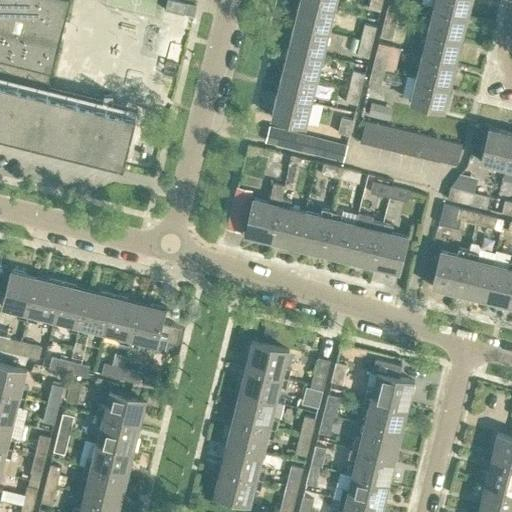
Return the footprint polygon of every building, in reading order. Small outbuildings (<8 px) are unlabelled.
[(0,0),(0,131),(123,162),(136,113),(62,94),(46,90),(49,80),(63,24),(69,0),(0,0)] [(187,1),(181,0),(166,0),(164,8),(184,13),(187,1)] [(309,0),(299,0),(295,21),(328,29),(334,6),(309,0)] [(381,0),(369,0),(368,6),(380,9),(381,0)] [(434,0),(433,6),(468,14),(471,0),(434,0)] [(388,3),(384,18),(395,21),(399,6),(388,3)] [(433,6),(427,29),(462,38),(468,14),(433,6)] [(395,21),(384,18),(380,34),(392,37),(395,21)] [(295,21),(289,44),(323,53),(328,29),(295,21)] [(364,22),(360,37),(372,40),(376,25),(364,22)] [(427,29),(422,52),(456,61),(462,38),(427,29)] [(372,40),(360,37),(357,53),(368,56),(372,40)] [(289,44),(283,67),(317,76),(323,53),(289,44)] [(376,49),(372,65),(384,68),(388,52),(376,49)] [(422,52),(416,76),(450,84),(456,61),(422,52)] [(384,68),(372,65),(368,80),(380,83),(384,68)] [(283,67),(277,91),(311,99),(317,76),(283,67)] [(353,68),(349,84),(361,87),(364,71),(353,68)] [(450,84),(416,76),(410,100),(444,108),(444,107),(445,107),(450,84)] [(361,87),(349,84),(345,99),(357,102),(361,87)] [(311,99),(277,91),(271,115),(305,123),(311,99)] [(371,98),(370,110),(391,113),(392,101),(371,98)] [(337,130),(349,133),(353,118),(341,115),(337,130)] [(360,140),(371,142),(376,120),(365,117),(360,140)] [(371,142),(381,145),(387,123),(376,120),(371,142)] [(381,145),(392,148),(397,125),(387,123),(381,145)] [(392,148),(403,150),(408,128),(397,125),(392,148)] [(480,159),(504,165),(511,134),(511,130),(488,125),(487,131),(480,159)] [(283,145),(314,153),(319,136),(287,128),(283,145)] [(403,150),(413,153),(419,131),(408,128),(403,150)] [(413,153),(424,156),(430,134),(419,131),(413,153)] [(424,156),(435,158),(440,136),(430,134),(424,156)] [(435,158),(446,161),(451,139),(440,136),(435,158)] [(451,139),(446,161),(456,164),(462,142),(451,139)] [(289,162),(291,148),(273,145),(271,159),(289,162)] [(320,172),(339,176),(342,165),(323,161),(320,172)] [(342,165),(339,176),(358,181),(361,170),(342,165)] [(460,168),(456,177),(474,184),(478,175),(460,168)] [(370,190),(389,195),(391,184),(373,179),(370,190)] [(270,238),(281,195),(284,184),(274,181),(269,200),(253,196),(250,210),(244,232),(270,238)] [(391,184),(389,195),(408,199),(410,189),(391,184)] [(447,196),(486,206),(489,194),(450,185),(447,196)] [(250,194),(236,190),(233,204),(247,207),(250,194)] [(270,238),(296,245),(304,209),(289,205),(291,198),(281,195),(270,238)] [(502,210),(511,212),(511,200),(505,198),(502,210)] [(475,221),(478,210),(443,202),(438,222),(458,226),(460,218),(475,221)] [(296,245),(321,251),(332,208),(322,205),(320,213),(304,209),(296,245)] [(321,251),(346,257),(355,222),(340,218),(342,210),(332,208),(321,251)] [(497,215),(478,210),(475,221),(494,226),(497,215)] [(346,257),(372,264),(383,220),(373,218),(371,225),(355,222),(346,257)] [(383,220),(372,264),(398,270),(407,234),(391,231),(392,223),(383,220)] [(432,285),(458,291),(468,248),(458,245),(457,253),(441,249),(432,285)] [(458,291),(483,297),(492,262),(477,258),(478,250),(468,248),(458,291)] [(483,297),(509,304),(511,289),(511,258),(509,258),(507,265),(492,262),(483,297)] [(17,314),(27,317),(37,274),(11,267),(3,303),(18,307),(17,314)] [(38,312),(54,316),(63,280),(37,274),(27,317),(37,319),(38,312)] [(67,327),(77,329),(88,286),(63,280),(54,316),(69,319),(67,327)] [(89,324),(105,328),(114,292),(88,286),(77,329),(87,332),(89,324)] [(118,339),(128,342),(139,299),(114,292),(105,328),(120,332),(118,339)] [(139,299),(128,342),(138,344),(140,337),(156,341),(154,347),(166,350),(173,324),(161,321),(165,305),(139,299)] [(0,346),(22,352),(25,340),(0,333),(0,346)] [(251,339),(245,364),(288,375),(290,365),(283,363),(287,347),(251,339)] [(25,340),(22,352),(39,356),(42,344),(25,340)] [(49,365),(68,370),(70,359),(51,354),(49,365)] [(318,355),(310,385),(322,388),(330,358),(318,355)] [(368,385),(366,395),(408,405),(414,379),(399,375),(402,363),(375,357),(373,369),(380,371),(376,387),(368,385)] [(70,359),(68,370),(87,374),(89,363),(70,359)] [(101,371),(120,376),(123,365),(104,360),(101,371)] [(331,379),(342,381),(347,362),(336,360),(331,379)] [(0,361),(0,388),(25,395),(28,385),(21,383),(25,367),(0,361)] [(245,364),(238,390),(274,399),(278,383),(285,385),(288,375),(245,364)] [(123,365),(120,376),(139,381),(142,370),(123,365)] [(66,398),(77,400),(82,381),(71,379),(66,398)] [(52,381),(47,400),(58,403),(63,384),(52,381)] [(322,388),(310,385),(306,401),(318,404),(322,388)] [(0,388),(0,415),(12,418),(16,403),(23,405),(25,395),(0,388)] [(99,402),(97,412),(140,423),(146,397),(111,388),(107,404),(99,402)] [(238,390),(232,415),(275,426),(278,416),(270,414),(274,399),(238,390)] [(328,392),(323,412),(334,414),(339,395),(328,392)] [(371,407),(367,422),(401,431),(408,405),(366,395),(363,405),(371,407)] [(58,403),(47,400),(43,419),(53,422),(58,403)] [(63,411),(58,430),(69,432),(73,414),(63,411)] [(102,424),(98,440),(133,449),(140,423),(97,412),(94,422),(102,424)] [(334,414),(323,412),(318,430),(329,432),(334,414)] [(303,413),(299,432),(311,435),(315,416),(303,413)] [(0,415),(0,442),(13,446),(15,436),(8,434),(12,418),(0,415)] [(232,415),(226,441),(262,450),(265,434),(273,436),(275,426),(232,415)] [(355,435),(353,445),(395,456),(401,431),(367,422),(363,437),(355,435)] [(69,432),(58,430),(53,449),(64,451),(69,432)] [(511,434),(497,431),(490,456),(511,461),(511,434)] [(39,432),(35,451),(46,454),(50,435),(39,432)] [(311,435),(299,432),(294,451),(306,454),(311,435)] [(87,453),(84,463),(127,474),(133,449),(98,440),(94,455),(87,453)] [(226,441),(219,466),(263,477),(265,467),(258,465),(262,450),(226,441)] [(0,442),(0,465),(3,454),(10,456),(13,446),(0,442)] [(315,443),(310,462),(321,465),(326,446),(315,443)] [(358,457),(354,473),(389,482),(395,456),(353,445),(350,455),(358,457)] [(46,454),(35,451),(30,470),(41,473),(46,454)] [(511,461),(490,456),(484,482),(511,488),(511,461)] [(50,462),(45,481),(56,484),(61,465),(50,462)] [(291,462),(287,478),(299,481),(303,465),(291,462)] [(321,465),(310,462),(306,481),(317,483),(321,465)] [(89,475),(85,491),(121,499),(127,474),(84,463),(82,473),(89,475)] [(263,477),(219,466),(213,492),(249,501),(253,485),(260,487),(263,477)] [(342,486),(340,496),(382,507),(389,482),(354,473),(350,488),(342,486)] [(299,481),(287,478),(280,509),(292,511),(299,481)] [(56,484),(45,481),(40,500),(51,502),(56,484)] [(511,511),(511,488),(484,482),(478,507),(498,511),(511,511)] [(27,483),(22,502),(33,504),(38,486),(27,483)] [(74,504),(71,511),(117,511),(121,499),(85,491),(81,506),(74,504)] [(297,511),(309,511),(313,497),(302,494),(297,511)] [(381,511),(382,507),(340,496),(337,506),(345,508),(343,511),(381,511)] [(31,511),(33,504),(22,502),(19,511),(31,511)]
